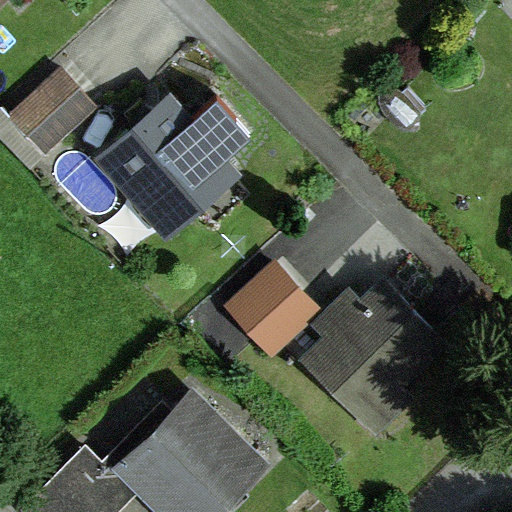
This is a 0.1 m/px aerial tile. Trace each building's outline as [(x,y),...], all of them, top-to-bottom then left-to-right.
[(5,116),(39,154),(91,106),(57,69),(5,116)] [(101,155),(163,226),(225,172),(214,159),(244,132),(212,95),(181,122),(163,101),(101,155)] [(290,287),(270,265),(225,306),(245,328),(290,287)] [(436,337),(381,282),(303,360),(357,415),(436,337)] [(108,511),(137,483),(166,511),(205,511),(254,463),(224,433),(227,430),(209,411),(205,415),(186,396),(120,462),(109,451),(97,463),(81,447),(20,508),(24,511),(108,511)]
